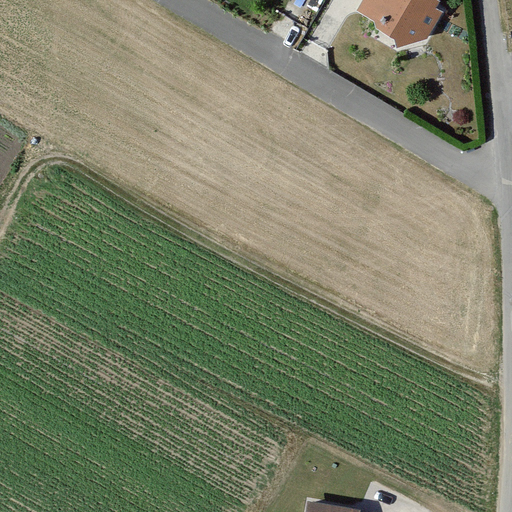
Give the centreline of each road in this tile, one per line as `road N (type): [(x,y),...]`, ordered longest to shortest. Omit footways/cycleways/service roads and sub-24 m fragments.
road 1 (track): [(0,224),(26,175),(41,164),(66,164),(511,391)]
road 2 (residential): [(177,0),(460,166),(509,174)]
road 3 (unclassified): [(509,174),(487,0)]
